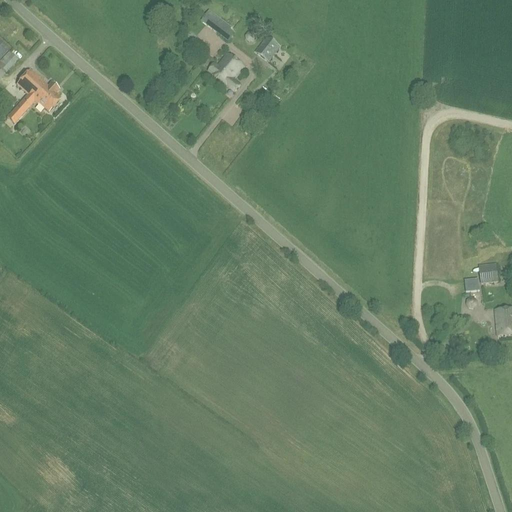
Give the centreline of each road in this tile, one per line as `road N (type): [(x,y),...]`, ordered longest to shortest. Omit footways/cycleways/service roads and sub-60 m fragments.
road 1 (tertiary): [(499,511),(472,428),(438,381),(9,0)]
road 2 (track): [(511,125),(445,113),(426,129),(416,311),(430,359)]
